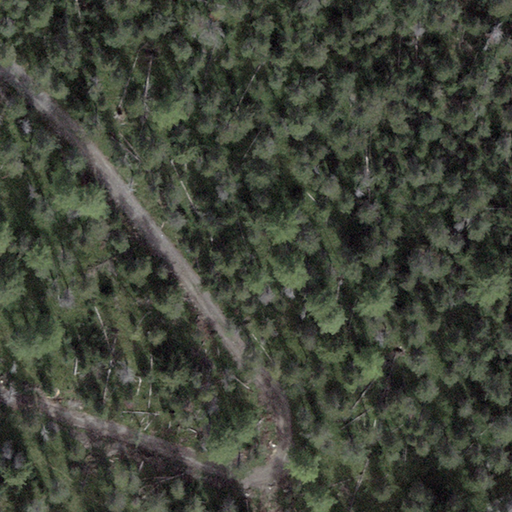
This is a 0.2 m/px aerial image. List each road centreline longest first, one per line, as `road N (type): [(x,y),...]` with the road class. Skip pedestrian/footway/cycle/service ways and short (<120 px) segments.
road 1 (track): [(0,60),(65,126),(259,365),(288,418),(284,469)]
road 2 (track): [(0,396),(164,443),(243,479),(266,480),(284,469)]
